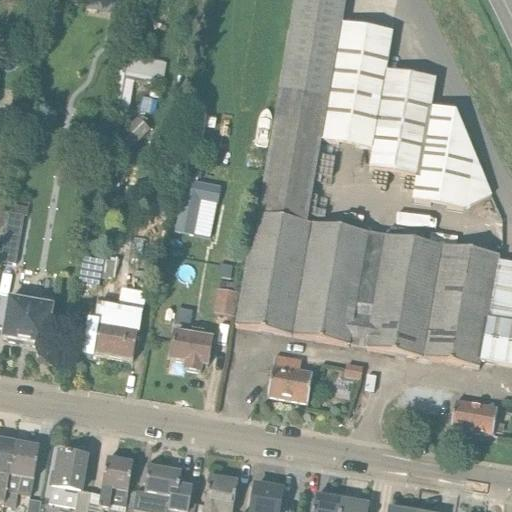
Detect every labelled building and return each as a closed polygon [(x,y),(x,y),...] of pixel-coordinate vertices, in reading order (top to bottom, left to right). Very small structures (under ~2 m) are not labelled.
[(479,371),(480,363),(497,263),(498,258),(307,225),(321,143),(374,152),(370,172),(419,180),(415,203),(463,212),(491,197),(455,114),(431,110),(436,81),(386,73),(392,34),(341,26),(345,0),(293,0),(257,217),(253,216),(243,273),(245,273),(235,329),(479,371)] [(34,53),(40,26),(24,23),(22,34),(0,30),(0,40),(20,44),(19,50),(34,53)] [(137,28),(126,44),(137,51),(148,35),(137,28)] [(136,57),(115,52),(102,114),(110,116),(123,118),(136,57)] [(123,118),(110,116),(107,137),(102,143),(119,161),(148,131),(137,119),(132,123),(128,119),(123,118)] [(203,167),(191,165),(189,178),(201,180),(203,167)] [(237,187),(186,178),(180,209),(196,212),(199,194),(234,200),(237,187)] [(7,215),(1,250),(0,257),(0,262),(15,265),(22,217),(7,215)] [(82,258),(78,283),(98,286),(102,261),(82,258)] [(511,265),(497,263),(480,363),(511,368),(511,265)] [(233,269),(220,266),(218,279),(231,282),(233,269)] [(213,314),(232,318),(237,294),(217,291),(213,314)] [(2,341),(45,348),(52,307),(53,301),(26,296),(25,303),(9,300),(2,341)] [(139,323),(135,323),(108,318),(108,320),(96,318),(90,356),(132,363),(138,332),(139,323)] [(174,333),(169,362),(185,365),(184,372),(200,375),(201,367),(207,368),(212,339),(203,337),(204,332),(191,330),(190,335),(174,333)] [(299,374),(300,362),(274,358),(267,399),(307,406),(312,376),(299,374)] [(360,381),(362,373),(362,371),(346,368),(345,378),(360,381)] [(492,436),(494,425),(496,411),(454,405),(450,430),(492,436)] [(6,497),(15,445),(0,442),(0,506),(3,507),(6,497)] [(15,445),(6,497),(30,501),(33,484),(33,485),(39,450),(15,445)] [(83,458),(59,453),(55,476),(52,476),(49,492),(50,492),(48,506),(73,510),(73,511),(87,511),(88,506),(78,505),(79,497),(86,460),(83,460),(83,458)] [(128,496),(133,466),(106,462),(96,511),(100,511),(108,511),(109,507),(125,510),(127,496),(128,496)] [(179,488),(181,475),(149,469),(144,495),(170,500),(167,511),(194,511),(195,507),(189,506),(192,491),(179,488)] [(233,511),(238,485),(209,480),(203,511),(233,511)] [(278,511),(282,492),(255,488),(250,511),(278,511)] [(340,511),(342,499),(333,497),(332,501),(316,498),(313,511),(340,511)] [(340,511),(367,511),(368,507),(352,505),(352,500),(342,499),(340,511)] [(39,511),(40,503),(29,502),(27,511),(39,511)]
